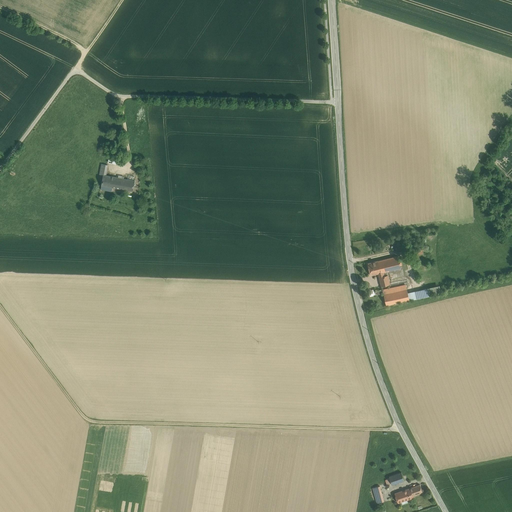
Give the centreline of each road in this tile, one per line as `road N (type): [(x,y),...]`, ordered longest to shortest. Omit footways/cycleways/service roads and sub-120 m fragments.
road 1 (tertiary): [(331,0),(347,241),(360,315),(393,413),(445,511)]
road 2 (track): [(400,429),(90,420),(0,305)]
road 3 (track): [(337,102),(120,96),(75,68),(0,167)]
